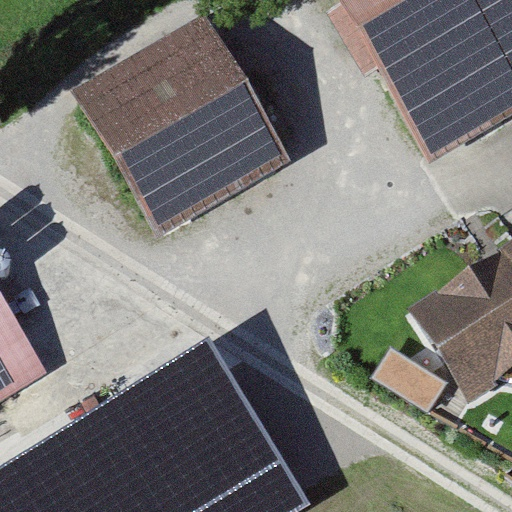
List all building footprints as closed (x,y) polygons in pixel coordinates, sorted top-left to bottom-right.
[(511,0),(335,0),(433,163),(511,116),(511,0)] [(72,92),(157,240),(292,162),(207,15),(72,92)] [(511,241),(409,311),(472,403),(511,376),(511,241)] [(0,404),(48,375),(0,296),(0,404)] [(210,337),(0,468),(0,511),(295,511),(313,501),(210,337)] [(372,379),(429,414),(448,383),(391,348),(372,379)]
